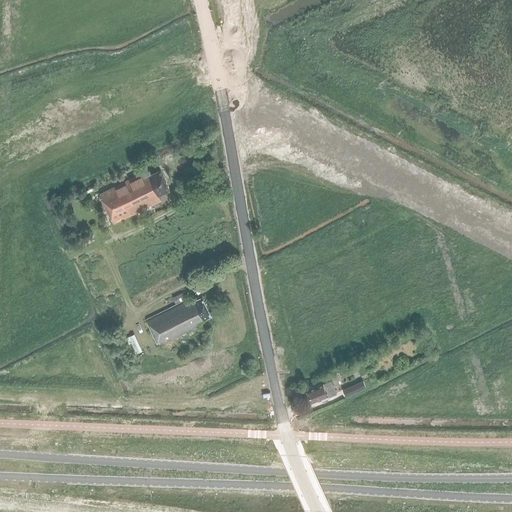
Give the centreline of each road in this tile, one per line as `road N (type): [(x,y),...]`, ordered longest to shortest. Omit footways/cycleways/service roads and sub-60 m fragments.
road 1 (tertiary): [(317,511),(283,424),(199,0)]
road 2 (secondary): [(511,477),(342,476),(0,455)]
road 3 (secondary): [(0,476),(511,498)]
